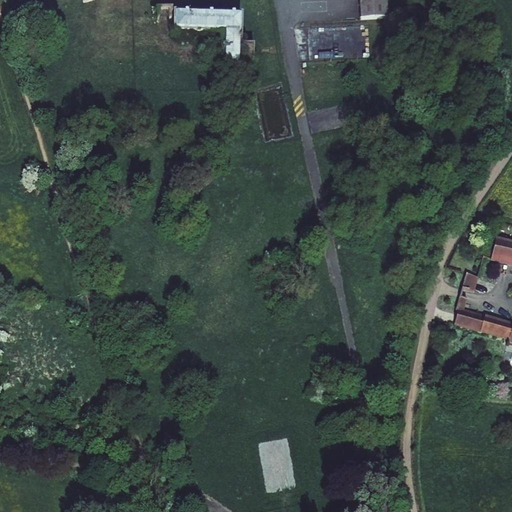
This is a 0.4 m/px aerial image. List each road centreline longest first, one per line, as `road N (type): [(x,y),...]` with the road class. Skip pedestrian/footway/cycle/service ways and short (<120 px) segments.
road 1 (residential): [(347,511),(372,467),(369,432),(280,0)]
road 2 (track): [(511,146),(434,274),(406,447),(412,511)]
